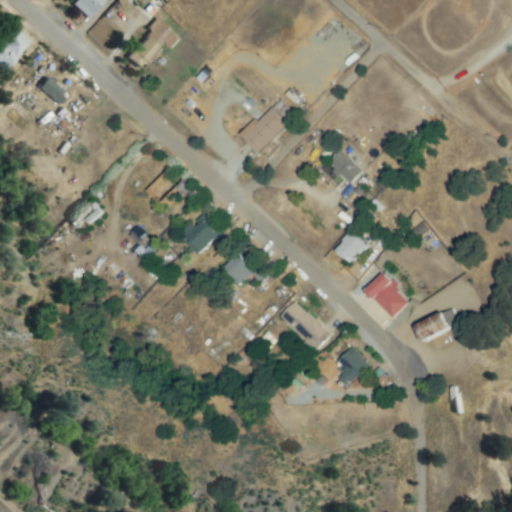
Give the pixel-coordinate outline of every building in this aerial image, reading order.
[(88,17),(74,2),(76,0),(104,0),(105,1),(88,17)] [(170,46),(165,42),(142,69),(129,58),(159,24),(177,39),(170,46)] [(6,70),(0,65),(0,46),(13,31),(28,43),(6,70)] [(46,79),(64,93),(58,100),(40,86),(46,79)] [(260,151),(245,134),(276,105),(291,123),(260,151)] [(330,164),(340,152),(362,171),(352,183),(330,164)] [(180,181),(199,188),(196,197),(177,189),(180,181)] [(103,212),(92,201),(79,213),(90,224),(103,212)] [(206,216),(221,236),(198,255),(182,235),(206,216)] [(355,262),(340,251),(352,234),(368,245),(355,262)] [(239,254),(254,269),(241,283),(226,268),(239,254)] [(408,305),(394,317),(370,289),(384,277),(408,305)] [(330,336),(318,349),(283,317),(295,304),(330,336)] [(463,332),(457,335),(453,327),(427,341),(420,327),(452,310),(463,332)] [(349,382),(336,360),(356,349),(368,370),(349,382)]
